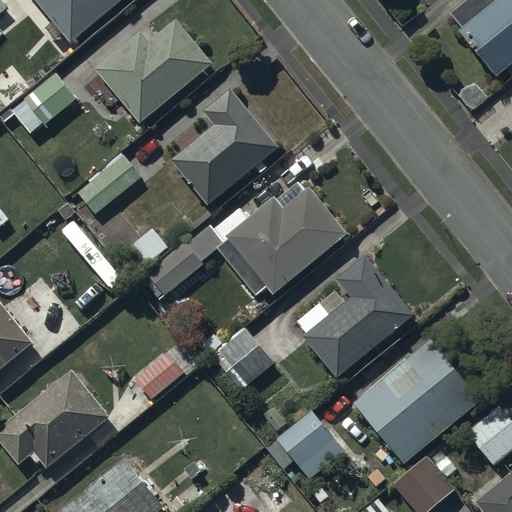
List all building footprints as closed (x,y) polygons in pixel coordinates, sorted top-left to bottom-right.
[(38,0),(71,39),(118,0),(38,0)] [(463,25),(460,28),(497,74),(507,66),(511,73),(511,0),(463,0),(451,11),(463,25)] [(150,38),(142,27),(96,65),(140,120),(212,60),(177,17),(150,38)] [(77,97),(57,72),(12,109),(30,132),(44,121),(46,123),(77,97)] [(204,111),(215,124),(172,160),(209,206),(281,146),(232,88),(204,111)] [(142,177),(124,155),(77,193),(94,215),(142,177)] [(224,240),(212,225),(190,243),(187,240),(148,273),(167,295),(205,263),(203,261),(218,248),(257,296),(268,288),(274,295),(349,233),(310,186),(305,190),(299,182),(278,200),(276,197),(224,240)] [(169,246),(153,227),(131,245),(146,264),(169,246)] [(294,323),(337,376),(416,313),(367,252),(336,277),(351,295),(345,301),(336,290),(294,323)] [(0,366),(31,340),(0,300),(0,366)] [(212,356),(242,392),(275,365),(245,329),(212,356)] [(482,399),(432,338),(355,401),(405,462),(482,399)] [(162,357),(158,360),(135,378),(151,399),(185,372),(169,351),(162,357)] [(111,415),(73,368),(0,426),(0,439),(20,463),(31,454),(37,462),(41,459),(47,467),(111,415)] [(511,449),(511,418),(501,404),(466,432),(493,465),(511,449)] [(312,478),(346,450),(313,411),(268,448),(286,469),(296,460),(312,478)] [(238,418),(235,420),(218,433),(237,457),(257,441),(238,418)] [(435,465),(428,456),(394,484),(417,511),(427,511),(456,489),(447,478),(458,468),(448,455),(435,465)] [(157,511),(164,506),(124,457),(56,511),(157,511)] [(511,511),(511,471),(477,500),(486,511),(511,511)]
